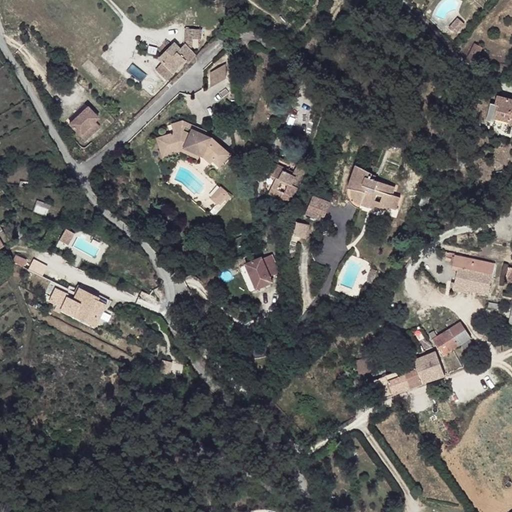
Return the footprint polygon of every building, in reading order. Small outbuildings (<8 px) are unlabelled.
[(456,34),(465,24),(458,18),(449,28),(456,34)] [(189,63),(196,55),(191,49),(193,47),(193,39),(201,39),(201,29),(185,28),(185,45),(180,49),(174,43),(159,58),(163,62),(156,69),(167,81),(186,60),(189,63)] [(475,61),(482,47),(475,44),(468,57),(475,61)] [(227,78),(226,64),(210,73),(211,87),(227,78)] [(511,123),(511,99),(497,96),(495,104),(495,105),(498,106),(495,118),(510,122),(509,123),(511,123)] [(495,118),(498,106),(495,105),(495,104),(491,103),(487,120),(494,122),(495,118)] [(100,126),(95,121),(98,118),(88,107),(69,124),(85,140),(100,126)] [(230,154),(212,137),(205,134),(192,129),(190,133),(184,131),(188,123),(183,121),(172,124),(175,133),(166,135),(171,150),(181,147),(200,155),(205,157),(210,162),(213,156),(222,164),(230,154)] [(190,133),(192,129),(205,134),(207,131),(188,123),(184,131),(190,133)] [(171,150),(166,135),(158,138),(163,156),(181,150),(199,158),(200,155),(181,147),(171,150)] [(222,164),(213,156),(210,162),(212,163),(214,161),(220,166),(222,164)] [(294,171),(276,162),(274,166),(292,175),(294,171)] [(299,188),(307,167),(298,163),(294,171),(292,175),(274,166),(265,184),(272,187),(269,193),(279,199),(279,201),(287,205),(291,197),(293,197),(296,193),(299,188)] [(352,189),(360,167),(356,164),(347,188),(352,189)] [(392,195),(395,186),(371,179),(373,173),(360,167),(352,189),(352,192),(352,194),(353,196),(353,198),(354,199),(355,200),(356,202),(361,204),(370,208),(371,204),(387,210),(388,207),(397,209),(401,197),(392,195)] [(228,193),(220,186),(211,197),(218,204),(219,203),(228,193)] [(232,196),(228,193),(219,203),(221,205),(225,200),(227,202),(232,196)] [(312,198),(306,214),(323,221),(330,205),(312,198)] [(37,201),(35,212),(49,214),(51,203),(37,201)] [(307,238),(310,225),(296,222),(294,235),(307,238)] [(68,245),(74,233),(66,229),(59,240),(68,245)] [(275,283),(271,275),(281,271),(273,252),(244,264),(256,291),(275,283)] [(27,260),(15,254),(12,261),(24,266),(27,260)] [(488,293),(495,264),(455,255),(452,268),(458,269),(455,283),(452,282),(450,288),(454,289),(468,292),(469,289),(488,293)] [(35,258),(29,269),(42,276),(48,266),(35,258)] [(372,283),(376,272),(371,270),(367,281),(372,283)] [(95,327),(106,304),(98,300),(99,297),(79,287),(73,299),(67,296),(60,310),(95,327)] [(471,337),(460,322),(449,329),(459,344),(471,337)] [(459,344),(449,329),(437,336),(433,339),(442,355),(459,344)] [(437,336),(434,330),(429,333),(433,339),(437,336)] [(371,371),(369,357),(357,360),(359,373),(371,371)] [(447,374),(441,360),(434,362),(440,376),(447,374)] [(440,376),(434,362),(418,369),(423,383),(440,376)] [(423,383),(417,369),(412,371),(405,373),(405,374),(406,377),(410,387),(423,383)] [(404,390),(400,379),(406,377),(405,374),(399,377),(397,371),(376,379),(374,380),(376,387),(380,396),(381,399),(387,396),(404,390)] [(410,387),(406,377),(400,379),(404,390),(409,388),(410,387)]
